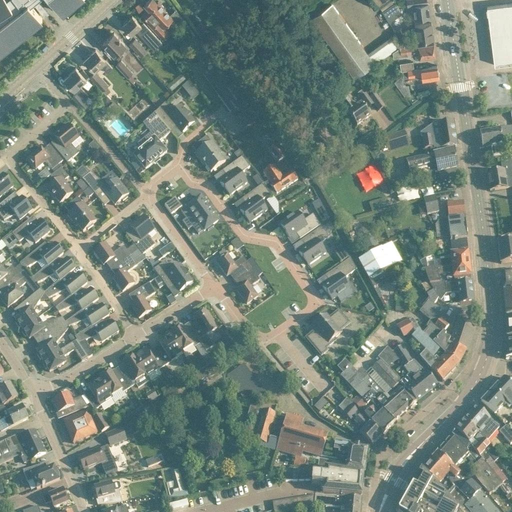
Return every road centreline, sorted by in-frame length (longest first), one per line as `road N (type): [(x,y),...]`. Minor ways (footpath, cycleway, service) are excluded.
road 1 (primary): [(484,363),(487,269),(448,0)]
road 2 (residential): [(213,289),(241,324),(272,336),(310,311),(315,296),(275,242),(244,237),(205,184),(181,171)]
road 3 (residential): [(38,68),(68,103),(10,155),(11,163),(78,251)]
road 4 (residential): [(484,363),(473,363),(395,442),(368,511)]
road 5 (residential): [(83,511),(32,393)]
